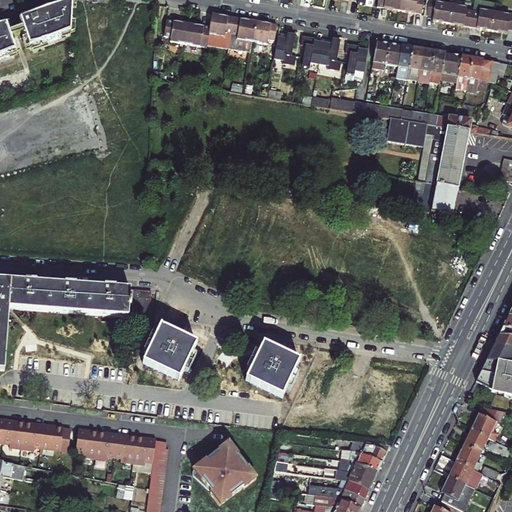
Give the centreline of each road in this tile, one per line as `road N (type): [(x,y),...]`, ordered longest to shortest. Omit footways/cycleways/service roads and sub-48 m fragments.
road 1 (residential): [(0,265),(158,279),(236,319),(448,357)]
road 2 (residential): [(511,51),(210,0)]
road 3 (primary): [(387,510),(466,364)]
road 4 (primary): [(448,357),(387,510)]
road 5 (primary): [(511,237),(448,357)]
